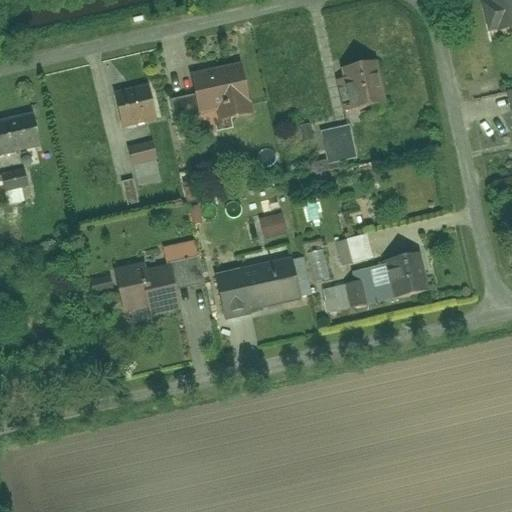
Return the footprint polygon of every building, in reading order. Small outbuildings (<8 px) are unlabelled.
[(511,25),(511,0),(487,0),(479,2),(486,32),(511,25)] [(383,102),(374,61),(341,68),(350,109),(383,102)] [(238,63),(188,75),(198,116),(217,111),(219,119),(250,112),(238,63)] [(146,85),(113,94),(122,128),(154,120),(146,85)] [(30,114),(0,121),(0,155),(38,146),(30,114)] [(354,159),(347,126),(320,133),(327,166),(354,159)] [(149,143),(126,149),(136,187),(160,180),(149,143)] [(22,169),(0,174),(4,188),(25,183),(22,169)] [(137,204),(130,180),(119,183),(125,207),(137,204)] [(280,215),(258,221),(263,240),(284,234),(280,215)] [(365,236),(344,241),(350,262),(370,257),(365,236)] [(192,242),(161,249),(164,265),(196,257),(192,242)] [(354,271),(357,282),(320,291),(326,317),(425,293),(416,256),(354,271)] [(290,260),(213,277),(223,321),(249,315),(248,311),(299,300),(290,260)] [(122,313),(145,307),(147,315),(177,308),(169,269),(143,275),(141,267),(112,274),(122,313)]
